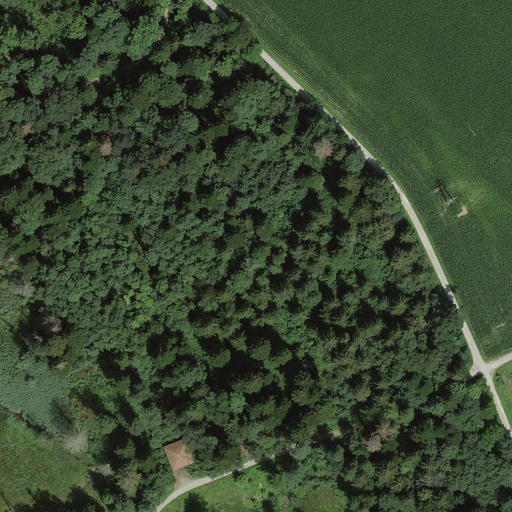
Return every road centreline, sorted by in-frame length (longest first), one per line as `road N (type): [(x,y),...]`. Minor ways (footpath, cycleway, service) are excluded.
road 1 (track): [(511,443),(407,206),(200,0)]
road 2 (track): [(154,511),(169,495),(511,355)]
road 3 (track): [(181,0),(130,79),(87,102),(0,112)]
